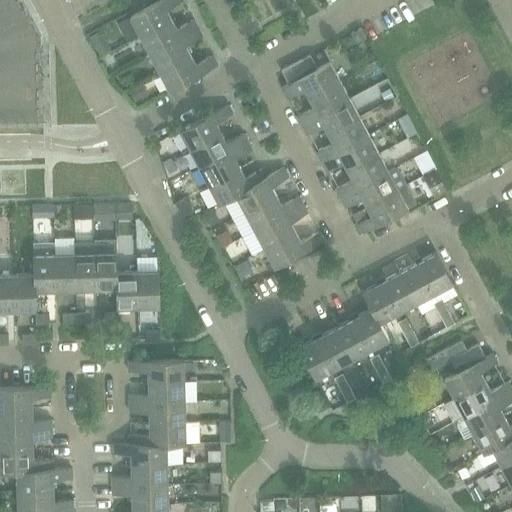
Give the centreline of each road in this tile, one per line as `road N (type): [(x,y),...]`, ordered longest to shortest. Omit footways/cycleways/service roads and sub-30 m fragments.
road 1 (residential): [(222,333),(117,137)]
road 2 (residential): [(356,261),(251,67)]
road 3 (residential): [(439,511),(392,464),(304,455),(286,444)]
road 4 (residential): [(85,431),(118,430),(116,352),(61,353)]
road 5 (residential): [(435,219),(511,363)]
road 6 (residential): [(117,137),(44,0)]
road 7 (residential): [(222,333),(356,261)]
road 8 (residential): [(117,137),(251,67)]
road 9 (residential): [(251,67),(379,0)]
road 10 (residential): [(286,444),(222,333)]
